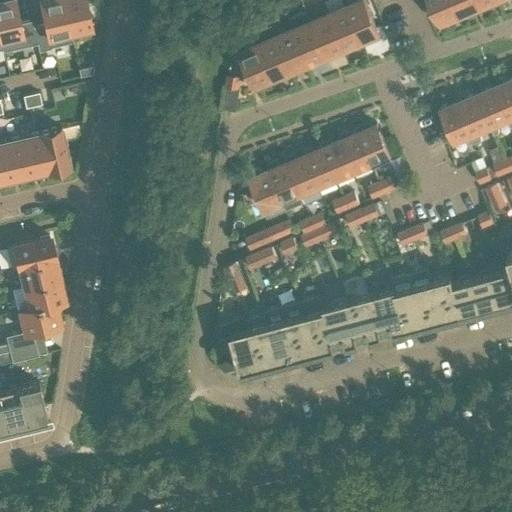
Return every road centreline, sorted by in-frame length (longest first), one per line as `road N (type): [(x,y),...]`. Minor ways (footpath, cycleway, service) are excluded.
road 1 (residential): [(193,354),(232,127),(511,26)]
road 2 (primary): [(511,406),(101,511)]
road 3 (residential): [(193,354),(203,383),(240,398),(511,325)]
road 4 (residential): [(0,462),(58,448),(92,188)]
road 5 (residential): [(128,0),(92,188)]
